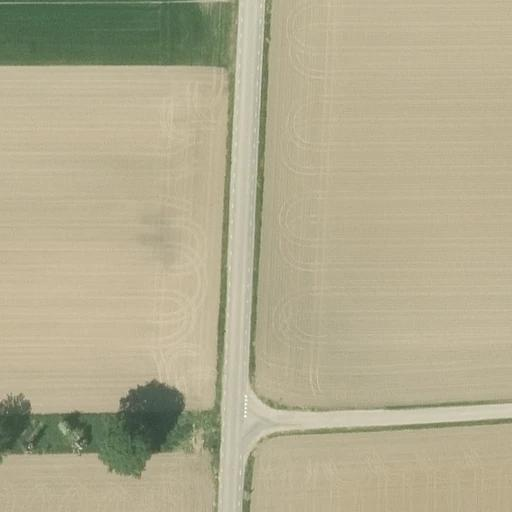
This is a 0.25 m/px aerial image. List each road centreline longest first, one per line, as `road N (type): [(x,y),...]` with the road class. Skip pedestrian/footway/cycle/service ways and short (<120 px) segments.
road 1 (tertiary): [(234,428),(253,0)]
road 2 (unclassified): [(511,411),(234,428)]
road 3 (track): [(0,434),(234,428)]
